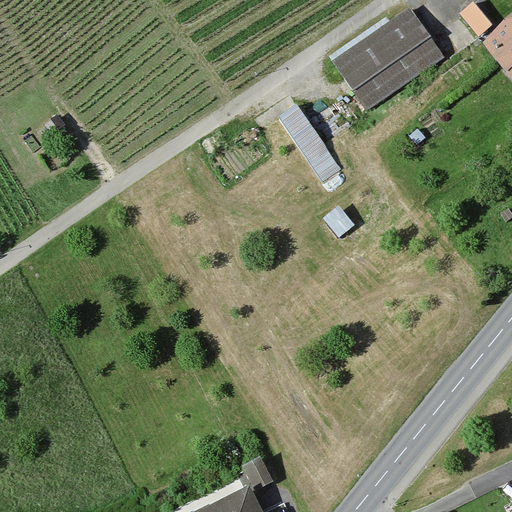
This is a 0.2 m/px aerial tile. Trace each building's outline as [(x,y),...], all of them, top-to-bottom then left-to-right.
[(511,0),(476,0),(460,13),(478,37),(482,42),(511,17),(511,0)] [(410,12),(335,62),(369,111),(443,60),(428,37),(410,12)] [(460,13),(428,37),(443,60),(478,37),(460,13)] [(511,32),(488,51),(511,82),(511,32)] [(297,108),(279,120),(323,183),(340,171),(297,108)] [(58,118),(45,126),(51,135),(64,127),(58,118)] [(418,130),(410,137),(417,146),(425,139),(418,130)] [(339,210),(325,222),(338,239),(353,227),(339,210)] [(511,216),(508,211),(501,216),(506,222),(511,218),(511,216)] [(260,460),(243,469),(256,492),(272,484),(260,460)] [(258,511),(249,492),(207,511),(258,511)]
